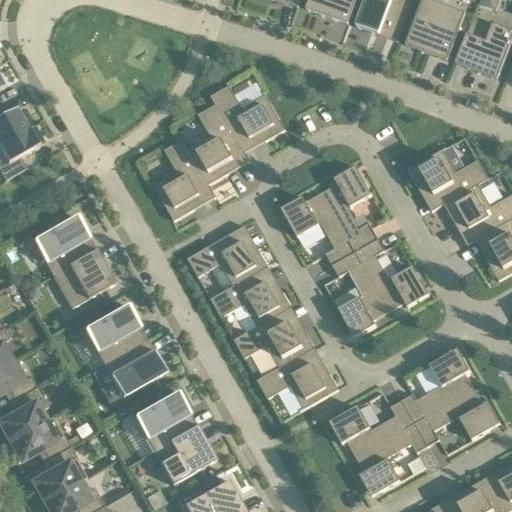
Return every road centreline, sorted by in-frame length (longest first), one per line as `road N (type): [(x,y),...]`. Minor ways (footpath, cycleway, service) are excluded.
road 1 (residential): [(44,0),(32,15),(40,68),(297,511)]
road 2 (residential): [(511,140),(109,0)]
road 3 (residential): [(258,199),(257,215),(366,385),(468,315)]
road 4 (residential): [(468,315),(356,135),(329,136),(291,156),(258,199)]
road 5 (residential): [(379,511),(511,436)]
